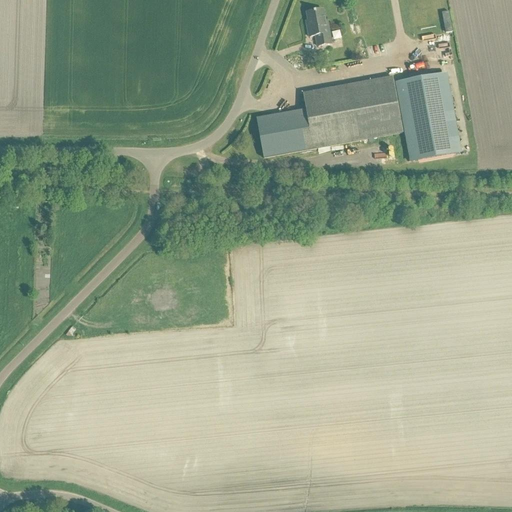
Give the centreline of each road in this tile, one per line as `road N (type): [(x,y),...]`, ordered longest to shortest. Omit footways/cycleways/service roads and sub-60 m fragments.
road 1 (unclassified): [(0,380),(149,225),(153,152)]
road 2 (unclassified): [(153,152),(195,149),(228,126),(276,0)]
road 3 (unclassified): [(153,152),(0,150)]
